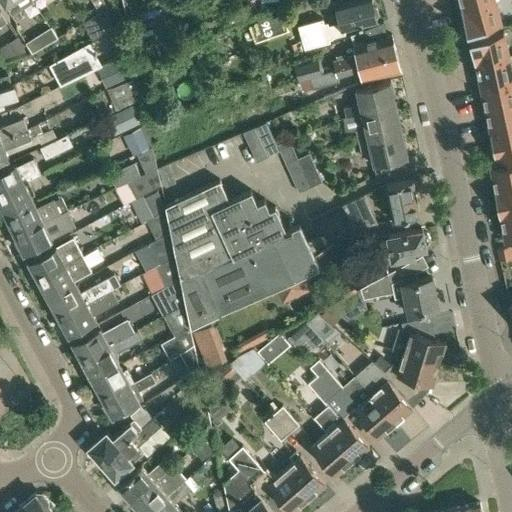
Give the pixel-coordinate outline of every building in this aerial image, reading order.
[(4,0),(11,10),(17,20),(25,15),(21,9),(34,0),(4,0)] [(103,0),(93,0),(99,10),(107,6),(103,0)] [(373,0),(344,0),(338,2),(343,20),(330,23),(331,26),(310,31),(313,43),(330,39),(329,36),(346,32),(345,27),(378,18),(373,0)] [(501,21),(494,0),(480,0),(461,5),(467,30),(501,21)] [(82,22),(92,39),(113,28),(104,10),(82,22)] [(282,13),(249,26),(253,36),(255,41),(289,28),(282,13)] [(361,31),(363,41),(355,43),(358,53),(335,59),(337,68),(398,51),(393,33),(388,34),(384,20),(361,31)] [(26,42),(32,51),(58,37),(51,25),(26,42)] [(475,62),(509,55),(503,30),(470,37),(475,62)] [(0,47),(6,56),(16,53),(9,42),(0,47)] [(102,65),(96,53),(89,42),(49,64),(61,84),(102,65)] [(365,79),(403,68),(398,51),(337,68),(324,71),(324,72),(313,75),(310,76),(313,88),(339,81),(338,76),(339,76),(362,69),(365,79)] [(125,54),(97,67),(107,87),(135,73),(125,54)] [(511,78),(511,70),(509,55),(475,62),(475,63),(476,63),(481,85),(511,78)] [(299,79),(310,76),(313,75),(324,72),(324,71),(320,57),(295,64),(299,79)] [(0,87),(13,83),(9,72),(0,75),(0,87)] [(116,85),(124,105),(142,97),(134,77),(116,85)] [(363,112),(397,104),(391,78),(357,86),(360,102),(343,106),(346,116),(363,112)] [(511,103),(511,78),(481,85),(486,109),(511,103)] [(0,107),(4,107),(1,99),(16,93),(13,83),(0,87),(0,107)] [(106,116),(115,134),(142,121),(134,103),(106,116)] [(490,131),(490,132),(511,127),(511,103),(486,109),(491,131),(490,131)] [(356,130),(358,139),(403,129),(397,104),(363,112),(366,127),(356,130)] [(0,139),(28,128),(23,117),(0,125),(0,139)] [(255,127),(269,154),(281,149),(278,142),(267,121),(255,127)] [(146,122),(133,128),(135,132),(141,145),(143,149),(152,144),(148,127),(146,122)] [(0,159),(9,156),(6,148),(33,137),(43,133),(39,124),(28,128),(0,139),(0,159)] [(257,160),(269,154),(255,127),(243,132),(257,160)] [(511,153),(511,127),(490,132),(495,157),(511,153)] [(409,154),(403,129),(358,139),(361,151),(371,149),(377,174),(402,162),(399,156),(409,154)] [(40,146),(45,156),(72,144),(67,133),(40,146)] [(289,138),(278,142),(281,149),(287,162),(300,190),(311,185),(298,157),(289,138)] [(143,149),(136,152),(146,172),(157,167),(152,144),(143,149)] [(309,152),(298,157),(311,185),(322,180),(309,152)] [(17,161),(0,169),(0,192),(29,179),(41,173),(33,157),(18,165),(17,161)] [(495,190),(495,191),(511,187),(511,161),(491,166),(496,190),(495,190)] [(146,172),(127,180),(135,197),(160,184),(157,167),(146,172)] [(395,218),(421,212),(413,176),(387,182),(395,218)] [(182,277),(187,301),(192,324),(274,286),(304,272),(319,265),(341,251),(334,242),(316,253),(300,222),(288,229),(276,204),(270,207),(265,197),(258,200),(252,188),(230,199),(220,178),(167,203),(182,277)] [(29,179),(0,192),(0,198),(6,211),(7,213),(35,200),(34,198),(31,193),(35,191),(29,179)] [(511,212),(511,187),(495,191),(500,215),(511,212)] [(144,197),(153,215),(166,209),(157,190),(144,197)] [(313,217),(344,203),(354,226),(373,222),(361,195),(313,217)] [(35,200),(7,213),(8,215),(17,233),(30,226),(57,213),(61,211),(54,198),(38,206),(35,201),(35,200)] [(30,226),(17,233),(25,250),(52,237),(49,229),(70,219),(65,209),(61,211),(57,213),(30,226)] [(161,212),(146,220),(156,237),(170,230),(161,212)] [(511,212),(500,215),(500,216),(501,216),(506,239),(511,237),(511,212)] [(423,231),(423,227),(388,235),(391,248),(385,249),(386,252),(375,257),(377,268),(389,265),(388,261),(402,258),(402,255),(415,252),(415,248),(426,246),(426,243),(427,242),(428,241),(429,239),(430,238),(430,236),(429,234),(428,233),(427,232),(425,231),(423,231)] [(150,242),(160,262),(171,257),(175,256),(169,233),(150,242)] [(58,243),(29,259),(39,277),(83,253),(73,235),(58,243)] [(83,253),(39,277),(48,294),(76,279),(93,270),(89,263),(103,256),(97,245),(85,252),(83,253)] [(511,256),(510,245),(498,247),(500,259),(511,256)] [(152,293),(161,288),(180,278),(171,257),(160,262),(142,272),(152,293)] [(394,297),(406,294),(409,312),(438,306),(432,276),(403,281),(396,268),(360,287),(363,297),(393,291),(394,297)] [(76,279),(48,294),(50,298),(60,315),(112,287),(114,286),(120,283),(114,272),(109,275),(85,288),(82,290),(80,286),(78,283),(76,279)] [(312,288),(304,272),(274,286),(282,302),(312,288)] [(180,278),(161,288),(172,308),(184,301),(180,278)] [(344,296),(357,289),(351,279),(338,286),(344,296)] [(112,287),(60,315),(69,333),(96,318),(94,314),(119,300),(117,297),(112,287)] [(187,301),(173,309),(183,328),(192,324),(187,301)] [(321,313),(333,325),(342,315),(330,304),(321,313)] [(426,316),(401,321),(402,328),(399,327),(392,348),(404,352),(440,363),(445,341),(417,333),(419,330),(428,328),(426,316)] [(74,342),(72,346),(75,352),(80,353),(83,358),(134,330),(127,317),(107,328),(103,330),(101,325),(73,340),(74,342)] [(306,320),(288,336),(296,345),(305,337),(313,346),(322,338),(306,320)] [(183,351),(188,348),(195,344),(193,333),(192,326),(192,324),(183,328),(173,334),(174,335),(183,351)] [(134,330),(83,358),(86,362),(83,366),(87,373),(91,373),(92,375),(120,360),(117,355),(121,353),(119,350),(141,336),(137,328),(134,330)] [(280,331),(258,349),(268,362),(290,344),(280,331)] [(222,359),(213,338),(198,344),(206,365),(222,359)] [(181,353),(191,370),(199,365),(188,348),(183,351),(181,353)] [(393,362),(385,369),(401,380),(407,375),(434,383),(440,363),(404,352),(400,364),(393,362)] [(310,365),(318,373),(335,393),(344,385),(320,357),(310,365)] [(120,360),(92,375),(94,379),(95,381),(93,385),(96,391),(101,391),(104,397),(135,380),(128,366),(124,368),(122,364),(120,360)] [(395,385),(401,380),(385,369),(373,360),(357,374),(372,392),(397,421),(413,406),(395,385)] [(209,378),(214,385),(233,370),(228,363),(209,378)] [(199,365),(191,370),(177,380),(184,391),(205,374),(199,365)] [(135,380),(104,397),(107,403),(104,405),(109,413),(112,411),(113,414),(141,399),(138,395),(142,393),(140,389),(155,380),(151,372),(135,380)] [(335,393),(318,373),(309,381),(325,401),(335,393)] [(381,435),(397,421),(372,392),(356,406),(381,435)] [(329,430),(354,459),(370,444),(346,416),(339,412),(330,403),(316,415),(329,430)] [(283,404),(274,412),(291,431),(300,424),(283,404)] [(152,418),(144,410),(135,417),(143,426),(152,418)] [(282,440),(291,431),(274,412),(265,420),(282,440)] [(150,435),(163,423),(156,415),(152,418),(143,426),(103,461),(116,476),(145,450),(139,444),(150,435)] [(89,446),(103,461),(143,426),(135,417),(113,436),(107,430),(89,446)] [(337,473),(354,459),(329,430),(312,445),(337,473)] [(204,439),(193,448),(201,459),(213,451),(204,439)] [(239,466),(244,471),(258,488),(267,480),(294,511),(310,497),(285,469),(278,476),(270,466),(266,469),(244,445),(231,457),(239,466)] [(289,454),(295,461),(285,469),(310,497),(327,482),(297,448),(289,454)] [(133,499),(174,463),(168,455),(150,471),(143,463),(120,484),(133,499)] [(169,493),(185,479),(187,478),(174,463),(133,499),(144,511),(149,511),(170,494),(169,493)] [(225,484),(230,507),(231,511),(278,511),(258,488),(244,471),(239,466),(224,480),(225,484)] [(189,476),(197,485),(206,477),(198,468),(189,476)] [(192,487),(185,479),(169,493),(170,494),(149,511),(178,511),(182,509),(176,501),(192,487)] [(218,511),(231,511),(230,507),(225,484),(214,492),(218,511)] [(27,511),(53,511),(49,507),(50,501),(43,492),(36,492),(21,504),(27,511)] [(483,511),(481,500),(452,506),(453,511),(483,511)]
